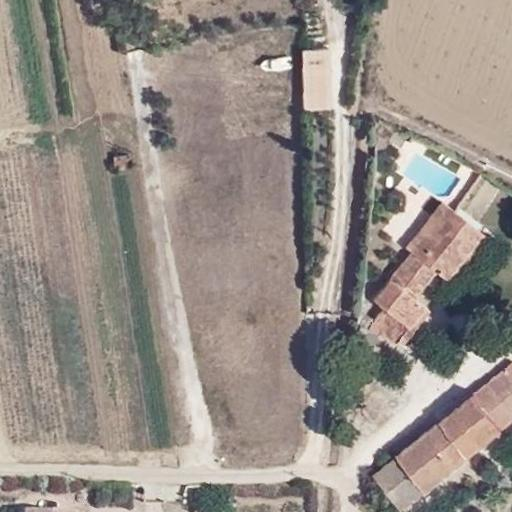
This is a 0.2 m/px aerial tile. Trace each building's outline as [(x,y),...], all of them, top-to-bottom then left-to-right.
[(299,107),(329,106),(328,47),(298,47),(299,107)] [(115,148),(116,155),(113,155),(114,164),(129,163),(128,154),(122,154),(121,148),(115,148)] [(442,202),(407,248),(411,252),(448,207),(442,202)] [(448,207),(411,252),(403,262),(414,270),(422,259),(435,269),(448,279),(484,235),(470,223),(448,207)] [(453,284),(489,239),(484,235),(448,279),(453,284)] [(435,269),(422,259),(414,270),(426,280),(435,269)] [(426,280),(414,270),(403,262),(394,273),(417,293),(426,280)] [(417,293),(394,273),(390,278),(414,297),(417,293)] [(390,278),(375,298),(384,306),(414,331),(430,311),(418,301),(414,297),(390,278)] [(402,345),(414,331),(384,306),(368,327),(378,333),(402,345)] [(364,341),(375,344),(378,333),(368,327),(361,323),(357,340),(364,341)] [(375,344),(364,341),(361,355),(377,358),(380,345),(375,344)] [(511,419),(511,362),(475,392),(502,427),(511,419)] [(354,394),(370,396),(372,380),(357,377),(354,394)] [(442,419),(469,454),(502,427),(475,392),(460,404),(442,419)] [(375,474),(403,509),(469,454),(442,419),(375,474)] [(461,499),(466,504),(471,500),(462,490),(459,493),(461,499)]
